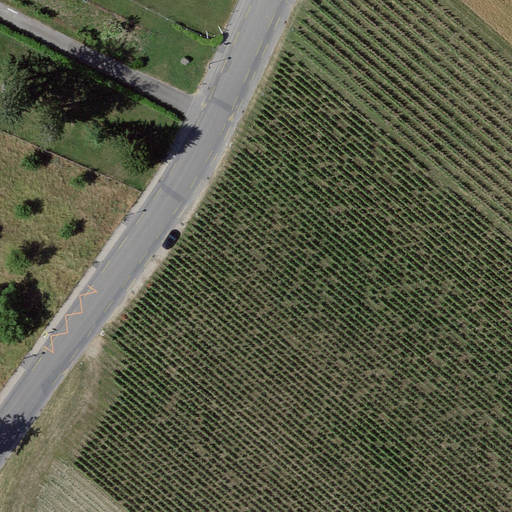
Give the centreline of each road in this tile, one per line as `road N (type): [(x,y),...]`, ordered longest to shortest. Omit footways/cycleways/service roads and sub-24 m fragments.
road 1 (tertiary): [(0,437),(173,194),(268,0)]
road 2 (track): [(215,119),(0,8)]
